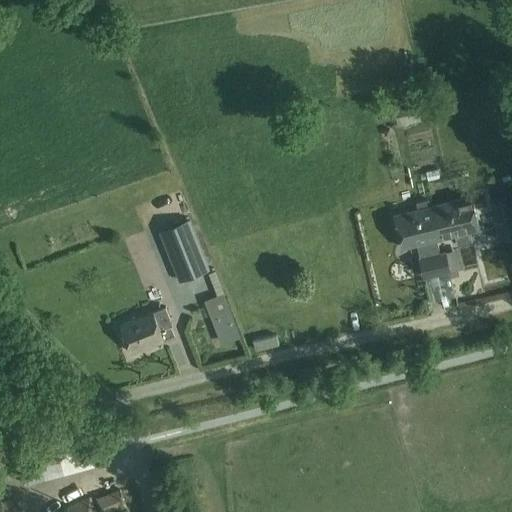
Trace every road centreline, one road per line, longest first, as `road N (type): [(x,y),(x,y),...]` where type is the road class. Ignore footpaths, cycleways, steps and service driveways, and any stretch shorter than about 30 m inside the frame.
road 1 (track): [(206,374),(511,301)]
road 2 (unclassified): [(105,401),(0,294)]
road 3 (unclassified): [(151,511),(105,401)]
